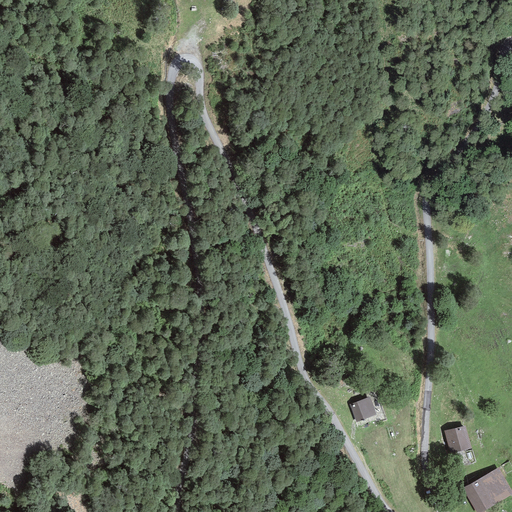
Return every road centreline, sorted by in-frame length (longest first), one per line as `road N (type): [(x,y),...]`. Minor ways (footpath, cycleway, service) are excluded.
road 1 (track): [(388,511),(306,380),(255,228),(201,112),(199,70),(186,60),(173,69),(169,97),(200,314),(175,511)]
road 2 (track): [(511,44),(484,115),(426,197),(424,461),(439,511)]
